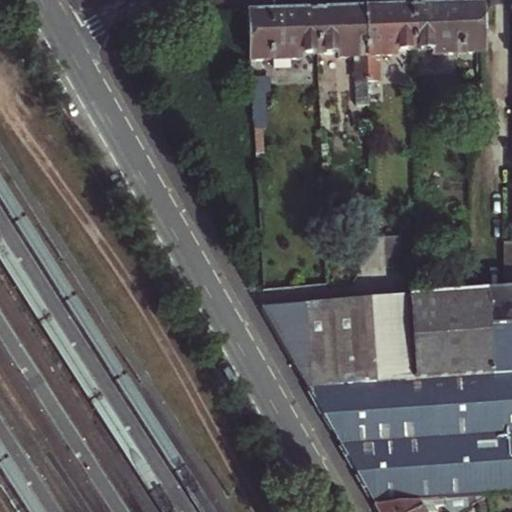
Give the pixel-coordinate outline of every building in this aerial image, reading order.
[(411,7),(413,52),(432,51),(433,55),(482,54),(480,5),(446,6),(411,7)] [(364,9),(367,107),(379,106),(378,63),(373,63),(373,57),(395,56),(395,53),(413,52),(411,7),(387,8),(364,9)] [(316,11),(318,55),(336,54),(336,58),(358,58),(358,64),(354,64),(356,107),(367,107),(364,9),(341,10),(316,11)] [(248,13),(249,61),(299,60),(299,56),(318,55),(316,11),(283,12),(248,13)] [(261,78),(250,78),(251,121),(262,120),(261,78)] [(466,86),(467,103),(472,103),(484,102),(483,85),(466,86)] [(398,235),(372,236),(373,270),(400,269),(398,235)] [(356,270),(373,270),(372,236),(354,236),(356,270)] [(511,243),(504,243),(503,290),(511,289),(511,243)] [(375,300),(327,304),(260,309),(305,388),(511,372),(511,289),(503,290),(456,294),(424,296),(375,300)] [(329,431),(373,506),(446,500),(486,497),(511,494),(511,372),(305,388),(329,431)] [(458,511),(486,497),(446,500),(446,505),(453,505),(457,511),(458,511)] [(446,500),(373,506),(376,511),(412,511),(421,508),(439,506),(446,505),(446,500)]
